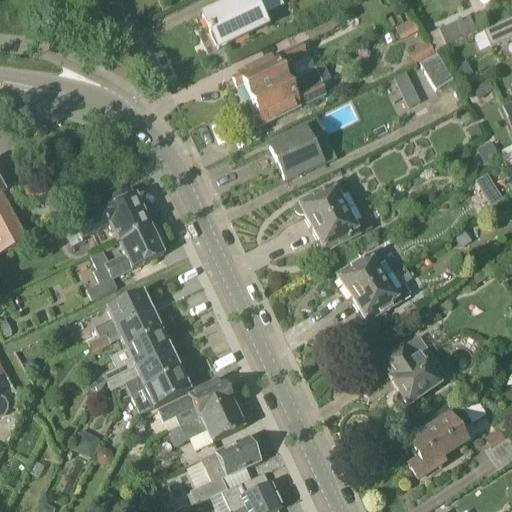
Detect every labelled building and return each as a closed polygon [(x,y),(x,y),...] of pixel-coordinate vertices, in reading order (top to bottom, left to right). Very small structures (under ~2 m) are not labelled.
[(217,49),(217,50),(218,51),(265,28),(251,0),(225,0),(224,1),(227,6),(202,18),(210,36),(213,35),(219,48),(217,49)] [(310,40),(336,28),(330,14),(304,26),(310,40)] [(476,35),(473,27),(470,19),(428,37),(435,53),(476,35)] [(511,19),(483,33),(491,49),(511,40),(511,19)] [(407,56),(413,67),(435,55),(427,41),(409,50),(410,53),(407,56)] [(249,102),(296,78),(290,65),(306,58),(300,47),(232,80),(237,90),(243,91),(249,102)] [(437,57),(420,66),(436,92),(452,83),(437,57)] [(456,68),(463,81),(470,76),(464,64),(456,68)] [(323,66),(297,79),(296,78),(249,102),(258,117),(251,120),(256,130),(324,97),(320,87),(331,82),(323,66)] [(405,75),(393,81),(401,97),(412,92),(405,75)] [(511,103),(502,108),(507,121),(511,118),(511,103)] [(477,126),(466,132),(471,142),(482,137),(477,126)] [(284,182),(320,164),(312,148),(326,142),(318,127),(269,151),(284,182)] [(491,144),(476,152),(485,167),(499,159),(491,144)] [(304,218),(311,231),(354,208),(347,196),(351,194),(344,182),(298,207),(296,208),(295,210),(295,213),(295,215),(297,217),(299,218),(301,218),(304,218)] [(116,245),(149,229),(135,199),(132,200),(129,192),(107,203),(111,210),(74,227),(64,232),(71,249),(82,243),(81,242),(108,229),(116,245)] [(0,256),(25,243),(1,198),(0,197),(0,256)] [(354,208),(311,231),(319,246),(316,248),(321,256),(323,255),(324,256),(371,232),(364,219),(361,221),(354,208)] [(123,258),(108,265),(115,280),(131,272),(131,273),(163,258),(149,229),(116,245),(116,246),(117,247),(118,247),(123,258)] [(351,303),(393,277),(385,265),(389,263),(381,251),(336,279),(351,303)] [(490,277),(484,266),(469,275),(476,286),(490,277)] [(401,289),(393,277),(351,303),(359,316),(358,318),(357,320),(357,322),(357,325),(359,326),(361,327),(364,327),(366,326),(412,298),(404,287),(401,289)] [(87,293),(92,304),(116,292),(111,282),(99,288),(87,293)] [(100,340),(151,314),(141,294),(105,311),(110,322),(95,329),(100,340)] [(125,353),(161,336),(151,314),(100,340),(87,346),(92,356),(110,347),(109,346),(119,341),(125,353)] [(103,377),(106,384),(123,375),(170,353),(161,336),(125,353),(112,359),(110,360),(115,371),(103,377)] [(388,380),(399,396),(397,398),(396,401),(396,404),(397,406),(399,408),(402,409),(405,409),(407,408),(447,382),(418,340),(404,350),(404,348),(382,363),(392,378),(388,380)] [(143,390),(178,372),(170,353),(123,375),(106,384),(111,393),(138,381),(143,390)] [(30,363),(23,367),(29,378),(40,372),(37,365),(30,363)] [(178,372),(143,390),(150,405),(140,410),(143,416),(189,394),(178,372)] [(103,377),(92,383),(98,396),(106,384),(103,377)] [(198,421),(232,406),(221,383),(203,391),(156,413),(161,424),(171,420),(175,431),(198,421)] [(442,459),(464,445),(478,435),(472,426),(486,417),(476,403),(462,412),(462,411),(409,446),(418,459),(408,466),(418,481),(445,463),(442,459)] [(194,453),(210,446),(243,431),(242,427),(243,424),(240,418),(237,417),(232,406),(198,421),(175,431),(168,435),(174,448),(189,441),(194,453)] [(491,451),(505,442),(499,431),(485,440),(490,450),(491,451)] [(226,481),(246,472),(260,465),(248,441),(199,463),(201,466),(186,473),(195,493),(190,495),(196,507),(210,501),(210,500),(226,492),(222,483),(226,481)] [(511,445),(508,441),(497,454),(507,463),(511,456),(511,445)] [(215,511),(240,511),(244,510),(245,511),(281,511),(269,486),(269,487),(264,477),(246,485),(227,494),(226,492),(210,500),(210,501),(215,511)]
